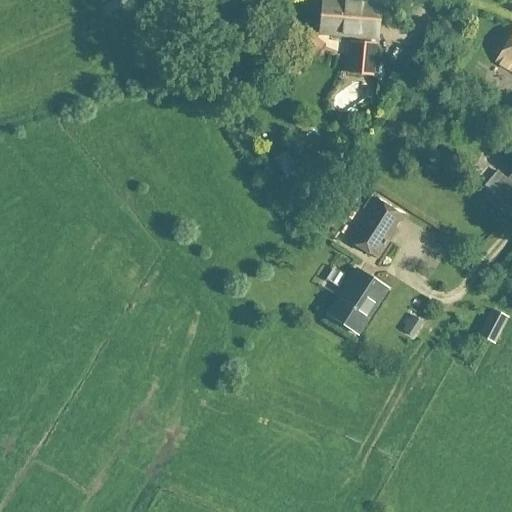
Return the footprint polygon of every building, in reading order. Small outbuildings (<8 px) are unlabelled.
[(375,34),(378,3),(337,0),(321,0),(319,30),(354,33),(353,52),(349,51),(347,71),(371,73),(373,43),(369,43),(369,34),(375,34)] [(404,81),(436,40),(423,30),(390,71),(404,81)] [(322,43),(308,32),(300,43),(315,53),(322,43)] [(511,34),(497,59),(511,68),(511,34)] [(496,169),(482,187),(507,209),(511,203),(511,171),(507,177),(496,169)] [(376,257),(402,215),(372,196),(346,237),(376,257)] [(429,254),(445,259),(450,242),(434,237),(429,254)] [(358,337),(388,288),(355,268),(325,316),(358,337)] [(501,338),(510,306),(498,303),(489,334),(501,338)]
